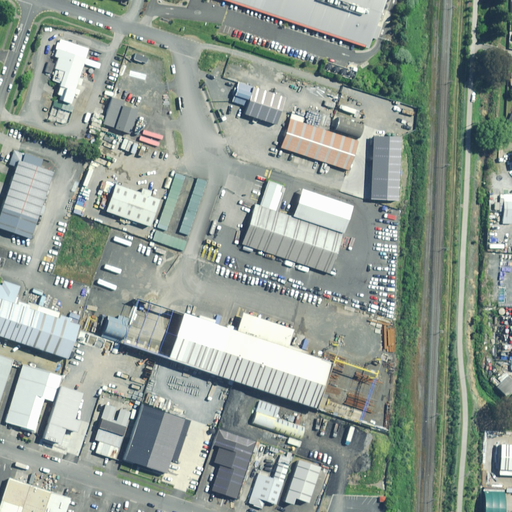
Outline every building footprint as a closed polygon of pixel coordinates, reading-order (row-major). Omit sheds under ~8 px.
[(227,0),(366,46),(381,0),(227,0)] [(69,107),(89,49),(59,39),(57,44),(56,43),(53,50),(55,51),(53,58),(56,59),(53,70),(57,72),(54,81),(59,83),(58,88),(59,88),(56,96),(60,97),(58,102),(60,102),(59,104),(69,107)] [(325,62),(322,70),(354,81),(357,72),(325,62)] [(251,87),(237,82),(231,102),(245,106),(251,87)] [(283,98),(251,87),(245,106),(242,114),(274,125),(283,98)] [(122,101),(111,98),(102,124),(112,128),(119,105),(121,106),(122,101)] [(119,105),(112,128),(111,129),(126,134),(135,110),(121,106),(119,105)] [(328,132),(288,119),(278,148),(347,170),(356,141),(328,132)] [(128,133),(126,138),(139,142),(141,137),(128,133)] [(399,138),(371,136),(368,200),(396,201),(399,138)] [(158,143),(156,148),(175,154),(176,149),(158,143)] [(18,158),(40,165),(43,156),(25,151),(24,152),(14,149),(9,163),(16,165),(18,158)] [(40,165),(18,158),(16,165),(0,211),(0,226),(30,236),(53,170),(40,165)] [(184,177),(174,174),(156,228),(165,231),(184,177)] [(205,182),(196,178),(178,232),(187,236),(205,182)] [(266,181),(258,206),(275,211),(281,192),(279,191),(281,186),(266,181)] [(137,193),(112,185),(103,212),(147,226),(156,200),(146,197),(148,191),(139,188),(137,193)] [(349,206),(298,189),(289,216),(340,233),(349,206)] [(511,194),(499,194),(498,212),(502,212),(501,224),(511,224),(511,217),(511,194)] [(258,206),(253,204),(239,244),(241,245),(327,273),(340,233),(289,216),(275,211),(258,206)] [(185,242),(154,231),(151,240),(182,251),(185,242)] [(0,338),(62,360),(74,326),(64,322),(65,320),(55,316),(54,319),(23,308),(24,306),(13,302),(19,287),(2,281),(0,286),(0,338)] [(233,334),(131,300),(115,347),(312,412),(313,409),(327,366),(283,351),(290,331),(239,315),(233,334)] [(0,390),(10,361),(0,357),(0,390)] [(60,377),(21,366),(4,423),(31,431),(41,399),(52,402),(60,377)] [(511,381),(507,377),(496,387),(505,397),(511,390),(511,381)] [(279,408),(259,401),(251,424),(300,440),(304,427),(276,417),(279,408)] [(129,413),(105,404),(92,440),(97,442),(93,453),(113,460),(129,413)] [(187,422),(139,406),(121,462),(163,476),(168,461),(174,463),(187,422)] [(234,499),(254,442),(216,429),(214,434),(210,445),(217,448),(211,463),(219,465),(210,491),(234,499)] [(511,446),(498,446),(497,471),(511,471),(511,446)] [(318,469),(296,461),(282,503),(290,505),(292,499),(306,504),(318,469)] [(190,468),(175,463),(173,470),(167,468),(162,482),(183,489),(190,468)] [(271,480),(257,475),(247,503),(261,508),(263,502),(274,505),(287,467),(276,463),(271,480)] [(123,464),(121,471),(154,482),(157,475),(123,464)] [(62,511),(67,497),(6,477),(0,494),(0,511),(62,511)] [(501,511),(502,498),(492,497),(492,501),(482,500),(481,511),(501,511)]
